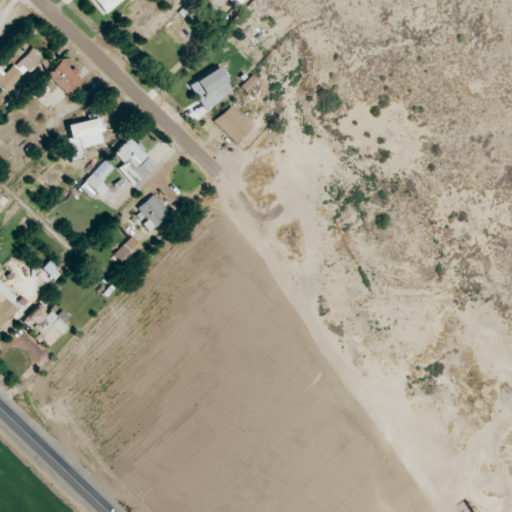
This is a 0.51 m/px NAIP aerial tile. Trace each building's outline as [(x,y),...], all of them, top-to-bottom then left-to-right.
[(91,0),(103,15),(122,0),(126,0),(128,1),(129,0),(91,0)] [(226,0),(235,8),(243,0),(226,0)] [(0,71),(0,89),(4,94),(38,58),(20,41),(4,59),(11,66),(3,74),(0,71)] [(60,61),(45,77),(67,97),(82,81),(60,61)] [(230,94),(217,69),(186,85),(200,110),(230,94)] [(254,82),(249,77),(238,88),(244,93),(254,82)] [(233,145),(249,129),(228,106),(212,122),(233,145)] [(99,145),(94,120),(64,126),(67,139),(63,140),(68,161),(80,159),(78,149),(99,145)] [(116,170),(132,187),(154,166),(128,138),(111,153),(122,164),(116,170)] [(104,189),(98,182),(111,170),(104,162),(76,187),(90,202),(104,189)] [(147,231),(168,218),(153,196),(133,208),(147,231)] [(111,255),(121,266),(140,248),(130,238),(111,255)] [(51,281),(59,273),(47,261),(39,270),(51,281)] [(0,325),(14,311),(0,296),(0,325)] [(63,330),(45,312),(41,315),(34,309),(21,322),(46,347),(63,330)]
